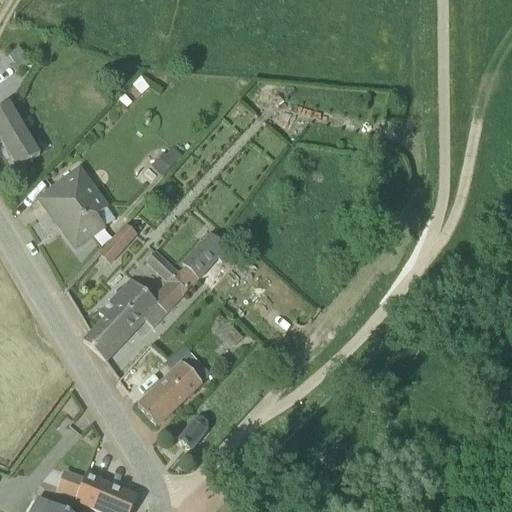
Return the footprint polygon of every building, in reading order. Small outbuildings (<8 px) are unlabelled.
[(16,57),(7,63),(18,79),(27,73),(16,57)] [(7,111),(0,115),(0,152),(14,177),(37,163),(23,138),(29,134),(23,124),(17,128),(7,111)] [(162,183),(180,163),(170,153),(151,173),(162,183)] [(106,215),(76,176),(34,208),(73,260),(103,237),(102,236),(112,228),(104,217),(106,215)] [(134,244),(123,233),(96,263),(107,273),(134,244)] [(153,260),(143,271),(169,297),(179,305),(190,293),(153,260)] [(80,350),(103,371),(142,328),(150,336),(165,320),(179,305),(169,297),(155,312),(128,286),(96,320),(101,326),(89,341),(80,350)] [(236,342),(216,322),(204,334),(229,357),(236,350),(233,345),(236,342)] [(208,383),(182,355),(162,373),(171,383),(135,416),(153,436),(200,394),(199,393),(208,383)] [(190,428),(175,449),(174,451),(188,460),(204,440),(203,432),(197,427),(190,428)] [(64,477),(55,502),(71,508),(80,483),(64,477)] [(83,485),(71,511),(131,511),(134,507),(83,485)]
